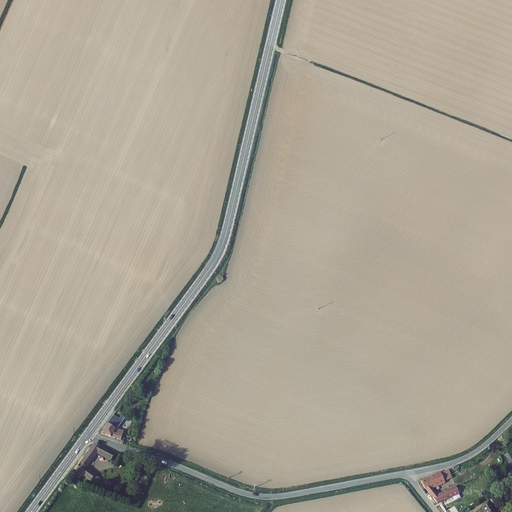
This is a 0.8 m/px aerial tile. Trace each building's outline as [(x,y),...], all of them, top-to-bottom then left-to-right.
[(115,418),(112,422),(120,427),(122,423),(115,418)] [(101,436),(121,442),(124,433),(116,431),(120,427),(112,422),(101,436)] [(100,445),(79,475),(86,480),(89,476),(97,482),(102,476),(93,469),(103,454),(116,461),(119,455),(100,445)] [(457,476),(454,469),(446,473),(450,480),(457,476)] [(446,473),(445,471),(426,480),(432,492),(437,498),(442,495),(436,489),(450,482),(450,480),(446,473)] [(437,498),(442,504),(462,492),(459,485),(442,495),(437,498)] [(486,508),(488,511),(497,511),(493,504),(497,502),(495,498),(485,503),(487,507),(486,508)]
